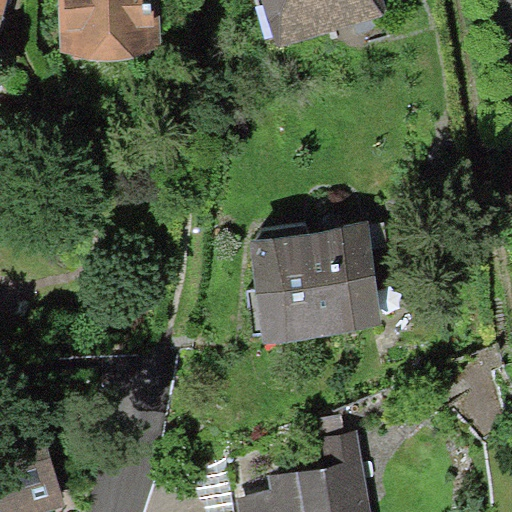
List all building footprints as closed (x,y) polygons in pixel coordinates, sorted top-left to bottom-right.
[(144,41),(147,41),(145,0),(61,0),(64,45),(67,45),(72,55),(140,52),(144,41)] [(376,3),(374,0),(265,0),(273,27),(263,30),(261,40),(289,31),(291,28),(376,3)] [(371,317),(358,225),(304,232),(301,225),(256,231),(250,239),(257,289),(241,291),(247,334),(371,317)] [(47,511),(65,506),(36,405),(0,415),(0,511),(47,511)] [(274,492),(240,498),(242,511),(357,511),(346,443),(371,439),(369,430),(319,438),(324,468),(271,477),(274,492)]
